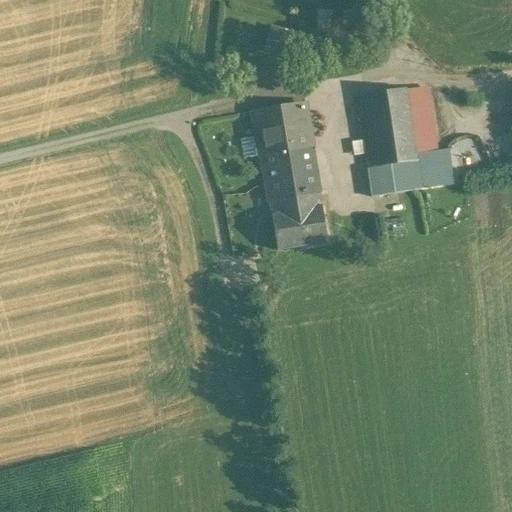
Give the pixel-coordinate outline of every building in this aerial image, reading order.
[(295,36),(272,29),(265,51),(289,58),(295,36)] [(406,90),(421,190),(450,186),(445,159),(436,160),(425,87),(406,90)] [(358,98),(373,199),(402,194),(421,190),(406,90),(358,98)] [(305,107),(254,115),(269,200),(272,216),(322,208),(305,107)] [(448,161),(481,159),(479,136),(446,139),(448,161)] [(402,194),(373,199),(376,215),(405,211),(402,194)] [(322,208),(272,216),(278,252),(328,243),(322,208)]
